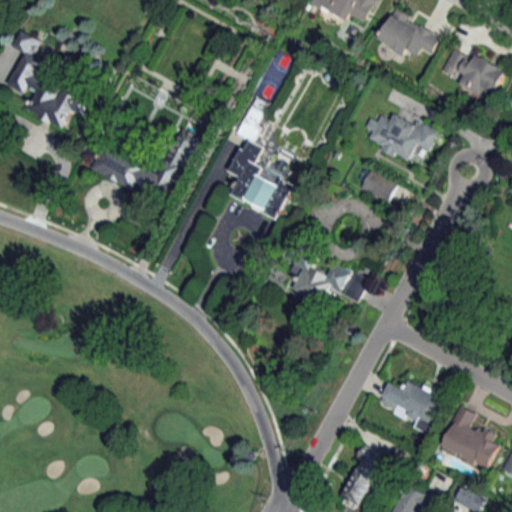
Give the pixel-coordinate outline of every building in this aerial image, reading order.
[(314,0),(314,3),(365,26),(376,0),(314,0)] [(380,40),(418,59),(423,49),(433,54),(444,33),(395,9),(380,40)] [(67,128),(75,110),(87,116),(95,100),(39,73),(46,59),(36,54),(43,39),(24,30),(16,47),(27,52),(11,85),(27,92),(29,87),(40,92),(31,111),(67,128)] [(508,70),(456,45),(444,71),(455,76),(458,71),(465,75),(461,85),(494,100),(508,70)] [(282,219),(300,184),(260,164),(268,147),(254,140),(269,112),(255,105),(240,134),(249,139),(233,171),(243,176),(234,195),(282,219)] [(382,114),(369,141),(410,162),(418,144),(431,150),(441,132),(398,110),(393,120),(382,114)] [(200,134),(184,127),(165,168),(108,143),(97,168),(170,201),(200,134)] [(388,202),(399,184),(372,169),(362,187),(388,202)] [(372,278),(355,271),(337,263),(332,273),(299,257),(292,272),(301,276),(295,289),(325,303),(331,291),(360,304),(372,278)] [(432,434),(449,398),(411,379),(406,388),(391,381),(380,403),(416,421),(414,426),(432,434)] [(490,470),(501,442),(495,440),(498,434),(474,424),(479,411),(461,404),(443,451),(490,470)] [(343,495),(362,504),(386,453),(367,444),(343,495)] [(425,511),(429,511),(437,497),(411,483),(396,511),(419,511),(421,510),(425,511)] [(480,511),(482,511),(490,498),(467,485),(458,499),(480,511)]
